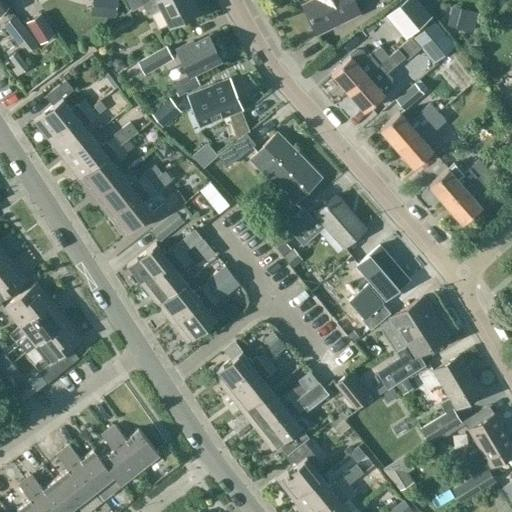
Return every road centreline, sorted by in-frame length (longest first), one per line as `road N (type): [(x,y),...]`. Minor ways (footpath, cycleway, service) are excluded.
road 1 (residential): [(456,278),(255,52),(232,0)]
road 2 (residential): [(142,351),(0,125)]
road 3 (residential): [(253,511),(142,351)]
road 4 (residential): [(0,450),(142,351)]
